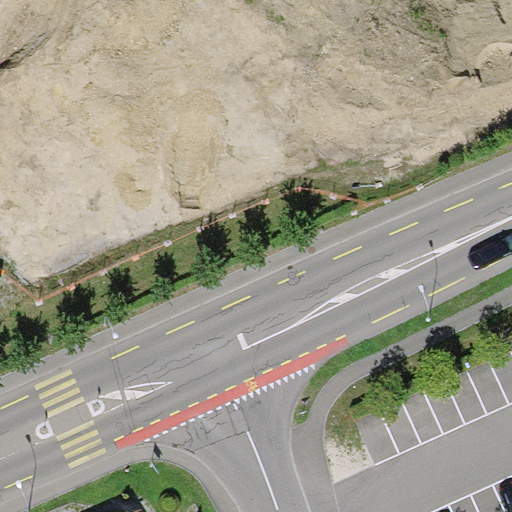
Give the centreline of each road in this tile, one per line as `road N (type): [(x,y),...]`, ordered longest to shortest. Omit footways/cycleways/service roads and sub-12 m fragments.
road 1 (secondary): [(511,218),(205,359)]
road 2 (secondary): [(205,359),(0,455)]
road 3 (residential): [(205,359),(273,511)]
